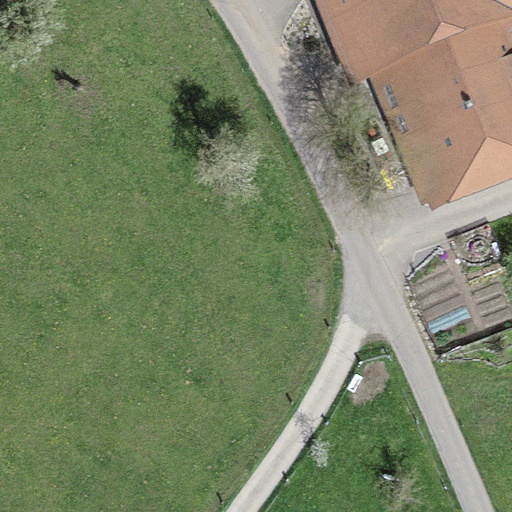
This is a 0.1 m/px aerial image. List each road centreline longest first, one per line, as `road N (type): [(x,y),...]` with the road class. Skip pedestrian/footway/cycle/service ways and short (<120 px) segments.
road 1 (unclassified): [(230,0),(309,146),(474,511)]
road 2 (track): [(223,511),(368,273)]
